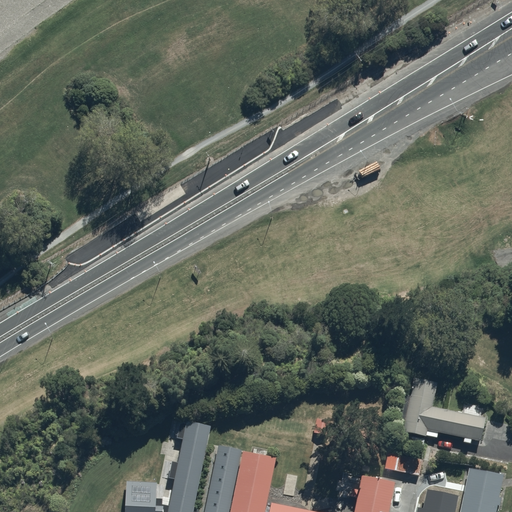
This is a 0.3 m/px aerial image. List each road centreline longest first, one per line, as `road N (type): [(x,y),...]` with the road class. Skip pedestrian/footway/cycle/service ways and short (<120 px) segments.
road 1 (secondary): [(0,329),(511,17)]
road 2 (secondary): [(390,123),(0,349)]
road 3 (secondary): [(511,47),(390,123)]
road 4 (secondary): [(511,63),(390,123)]
